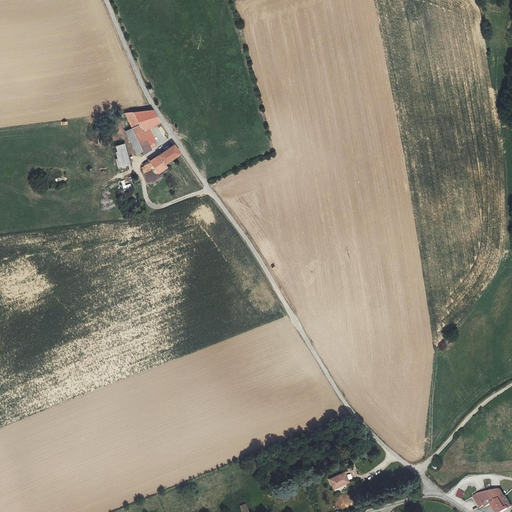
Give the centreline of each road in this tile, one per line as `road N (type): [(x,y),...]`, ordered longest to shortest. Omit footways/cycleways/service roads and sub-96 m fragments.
road 1 (unclassified): [(416,476),(340,401),(249,246),(162,124),(105,0)]
road 2 (unclassified): [(416,476),(475,410),(511,385)]
